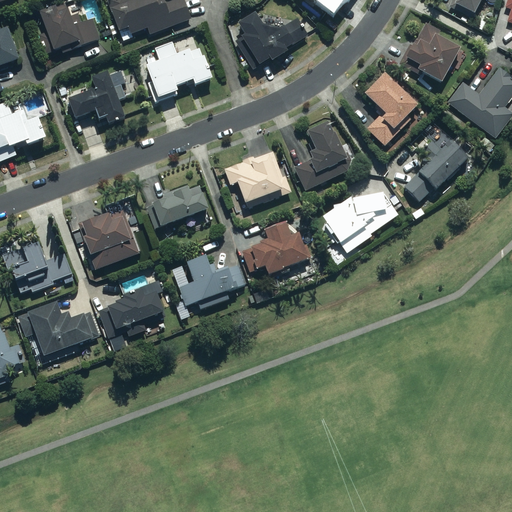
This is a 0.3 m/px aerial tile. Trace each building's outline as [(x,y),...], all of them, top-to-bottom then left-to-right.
[(128,0),(108,0),(121,33),(132,29),(134,34),(150,28),(153,36),(193,21),(185,0),(179,0),(169,4),(167,0),(159,0),(158,0),(139,0),(130,4),(128,0)] [(345,0),(321,0),(336,12),(345,0)] [(452,0),(450,6),(476,19),(485,0),(452,0)] [(43,13),(50,33),(41,36),(47,54),(80,42),(82,47),(101,40),(94,19),(83,23),(80,14),(74,16),(69,4),(43,13)] [(238,41),(256,70),(273,59),(275,62),(291,52),(289,49),(308,37),(297,18),(276,31),(273,26),(267,29),(257,12),(240,22),(248,35),(238,41)] [(427,23),(401,65),(423,79),(425,74),(443,85),(464,50),(439,35),(441,31),(427,23)] [(0,68),(22,60),(9,28),(0,31),(0,92),(5,90),(0,76),(0,68)] [(138,64),(138,65),(154,105),(182,94),(179,86),(193,81),(196,88),(216,80),(203,46),(179,55),(175,43),(155,51),(157,56),(138,64)] [(511,76),(500,67),(499,68),(493,64),(480,81),(486,86),(479,95),(463,83),(448,103),(497,140),(511,120),(511,110),(507,106),(511,99),(511,76)] [(128,117),(111,71),(92,78),(97,90),(68,101),(75,119),(96,111),(100,122),(108,119),(110,124),(128,117)] [(370,129),(387,146),(400,133),(396,129),(420,106),(386,72),(365,93),(381,109),(377,113),(382,118),(370,129)] [(0,163),(19,157),(17,152),(49,142),(41,118),(30,121),(26,110),(14,114),(10,102),(0,104),(0,163)] [(294,167),(308,193),(351,172),(346,162),(351,160),(333,123),(309,135),(314,145),(308,147),(313,157),(294,167)] [(438,192),(471,160),(453,142),(407,187),(422,203),(435,190),(438,192)] [(283,176),(275,153),(228,170),(234,187),(238,185),(247,209),(294,193),(287,175),(283,176)] [(189,190),(188,186),(168,194),(170,198),(147,206),(155,230),(211,211),(202,185),(189,190)] [(385,194),(356,200),(354,197),(321,222),(348,256),(400,216),(393,206),(389,207),(385,194)] [(145,223),(135,195),(108,204),(111,212),(79,224),(96,271),(143,254),(133,227),(145,223)] [(268,267),(271,276),(312,261),(303,235),(294,238),(289,224),(266,232),(270,241),(243,251),(251,274),(268,267)] [(48,261),(41,242),(4,255),(18,294),(31,290),(33,294),(42,290),(44,294),(77,282),(67,254),(48,261)] [(177,305),(182,320),(203,313),(200,304),(248,287),(240,265),(217,273),(211,257),(174,270),(185,302),(177,305)] [(99,306),(112,341),(128,335),(130,339),(150,332),(145,320),(167,313),(160,293),(148,297),(145,290),(99,306)] [(28,337),(38,365),(96,344),(86,315),(74,319),(72,314),(65,317),(60,303),(21,317),(28,337)] [(0,389),(16,383),(11,370),(29,364),(22,343),(14,346),(4,320),(0,321),(0,389)]
